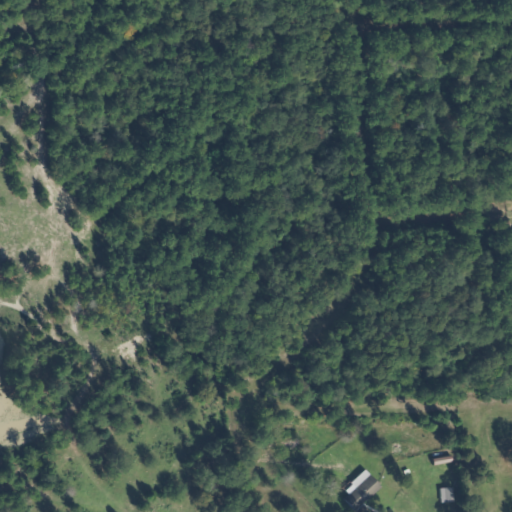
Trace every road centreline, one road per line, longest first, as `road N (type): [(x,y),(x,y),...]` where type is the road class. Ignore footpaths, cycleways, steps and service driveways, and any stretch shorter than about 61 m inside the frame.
road 1 (residential): [(116,511),(235,414),(295,394),(309,339),(344,309),(388,210),(368,0)]
road 2 (residential): [(511,404),(329,409),(295,394)]
road 3 (residential): [(0,95),(71,21),(75,0)]
